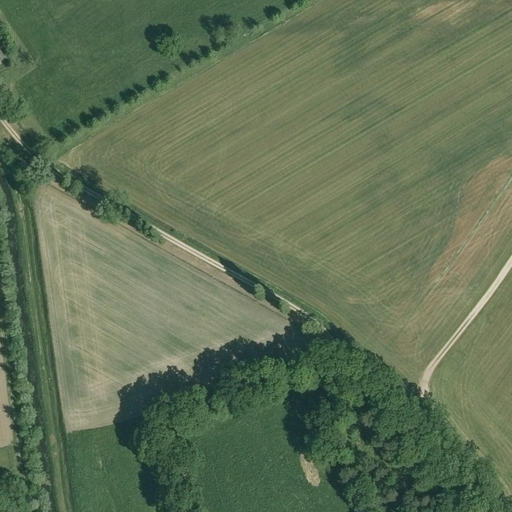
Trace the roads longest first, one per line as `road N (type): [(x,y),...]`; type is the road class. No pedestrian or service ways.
road 1 (track): [(511,261),(429,371),(425,403)]
road 2 (track): [(507,511),(425,403)]
